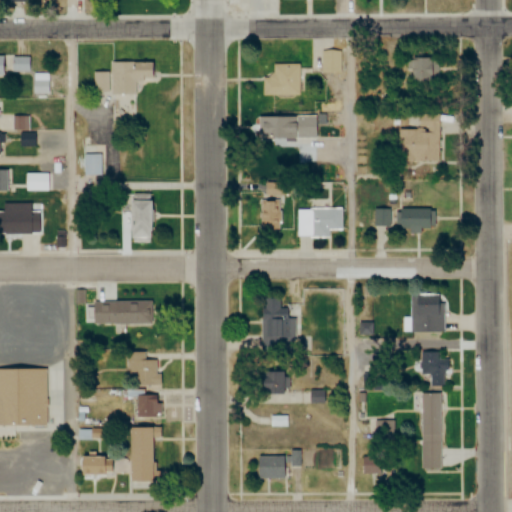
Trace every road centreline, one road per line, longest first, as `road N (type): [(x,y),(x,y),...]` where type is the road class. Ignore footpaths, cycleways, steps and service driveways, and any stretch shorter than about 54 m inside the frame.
road 1 (residential): [(0,29),(511,22)]
road 2 (residential): [(209,0),(213,511)]
road 3 (residential): [(491,0),(494,511)]
road 4 (residential): [(0,510),(494,507)]
road 5 (residential): [(0,267),(493,265)]
